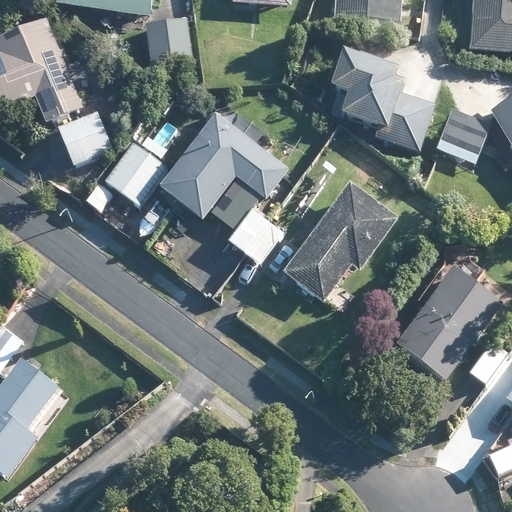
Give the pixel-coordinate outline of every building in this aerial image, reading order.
[(154,18),(155,0),(60,0),(59,6),(102,12),(154,18)] [(234,5),(242,5),(294,10),(294,0),(235,0),(235,3),(234,5)] [(403,25),(405,0),(338,0),(337,20),(403,25)] [(511,0),(476,0),(473,52),(511,54),(511,0)] [(0,34),(11,21),(0,11),(0,34)] [(87,110),(68,64),(50,20),(0,40),(0,51),(1,54),(0,54),(0,94),(7,112),(19,107),(39,99),(48,123),(49,126),(87,110)] [(150,44),(155,69),(194,63),(188,21),(148,27),(150,44)] [(397,71),(343,61),(336,98),(348,100),(343,127),(383,134),(380,147),(424,155),(433,108),(404,102),(407,88),(395,86),(397,71)] [(511,112),(494,123),(511,151),(511,112)] [(61,130),(77,168),(115,152),(99,114),(97,115),(61,130)] [(315,115),(306,127),(329,145),(339,132),(315,115)] [(256,193),(262,197),(269,202),(292,170),(219,117),(164,191),(193,213),(207,223),(238,180),(256,193)] [(491,133),(454,119),(440,157),(476,171),(491,133)] [(140,208),(171,170),(140,145),(109,185),(116,190),(136,205),(140,208)] [(304,252),(288,275),(328,304),(354,268),(363,274),(403,220),(354,184),(304,252)] [(263,267),(284,238),(286,235),(253,210),(230,243),(245,255),(247,255),(263,267)] [(486,334),(503,311),(506,305),(458,269),(427,311),(400,346),(449,383),(464,363),(486,334)] [(0,359),(17,337),(2,326),(1,324),(0,325),(0,359)] [(489,387),(511,355),(494,342),(471,375),(486,386),(489,387)] [(62,390),(37,371),(23,362),(0,392),(0,472),(12,481),(42,440),(31,432),(62,390)] [(257,429),(220,398),(207,414),(245,444),(257,429)]
